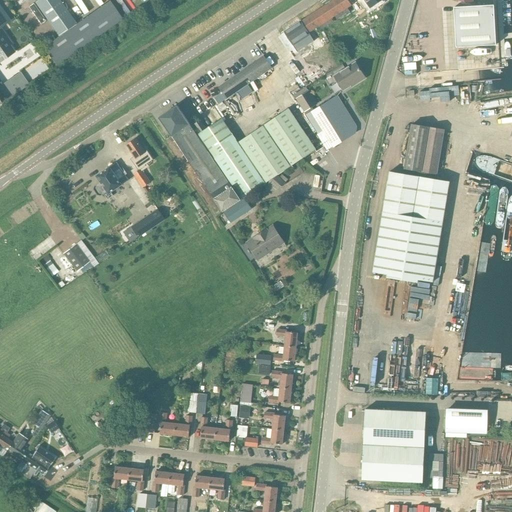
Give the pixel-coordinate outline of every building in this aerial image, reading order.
[(58,0),(39,0),(35,3),(59,36),(76,24),(58,0)] [(352,6),(347,0),(334,0),(301,21),(315,41),(323,35),(318,27),(319,27),(322,30),(335,22),(332,18),(335,16),(337,20),(350,12),(348,8),(352,6)] [(364,0),(361,2),(366,10),(381,0),(364,0)] [(110,1),(44,48),(56,65),(122,18),(110,1)] [(33,4),(28,7),(40,25),(45,21),(33,4)] [(456,47),(496,45),(494,5),(454,8),(456,47)] [(0,27),(10,21),(0,7),(0,27)] [(315,41),(301,21),(293,27),(302,41),(306,39),(310,44),(315,41)] [(0,27),(0,55),(1,55),(4,59),(14,51),(9,44),(11,43),(0,27)] [(302,41),(293,27),(284,32),(285,33),(285,32),(294,46),(298,52),(302,49),(298,44),(302,41)] [(219,87),(227,99),(272,68),(264,56),(219,87)] [(343,90),(364,77),(356,63),(335,76),(343,90)] [(44,64),(38,69),(42,75),(49,70),(44,64)] [(20,72),(0,85),(0,89),(7,100),(29,85),(20,72)] [(473,85),(458,86),(460,119),(475,118),(473,92),(473,86),(473,85)] [(318,104),(309,90),(307,86),(293,95),(295,99),(296,99),(305,113),(318,104)] [(356,126),(353,121),(337,96),(311,112),(334,147),(355,134),(356,126)] [(172,136),(190,124),(178,106),(159,118),(172,136)] [(277,175),(299,161),(316,150),(289,109),(238,143),(223,121),(199,138),(190,124),(172,136),(223,212),(268,182),(277,190),(287,184),(277,175)] [(200,120),(194,125),(201,136),(208,131),(200,120)] [(403,174),(390,172),(373,272),(388,275),(387,278),(418,283),(418,280),(433,282),(450,182),(436,179),(444,130),(412,125),(403,174)] [(145,153),(142,148),(136,139),(127,146),(135,157),(132,160),(138,168),(150,160),(145,153)] [(129,180),(122,171),(117,162),(97,176),(101,182),(94,186),(94,189),(98,195),(101,197),(104,195),(107,199),(112,196),(109,192),(124,182),(125,183),(129,180)] [(144,188),(149,184),(141,172),(135,176),(137,179),(144,188)] [(230,223),(252,209),(245,199),(224,213),(230,223)] [(158,209),(131,227),(138,237),(139,238),(146,234),(152,229),(165,221),(164,219),(158,209)] [(273,226),(265,231),(247,243),(258,260),(272,250),(270,247),(281,239),(273,226)] [(84,255),(83,253),(76,244),(63,254),(76,272),(90,262),(89,261),(92,258),(87,252),(84,255)] [(280,281),(274,286),(277,291),(284,286),(280,281)] [(277,330),(277,331),(276,335),(286,336),(285,346),(296,347),(298,333),(287,332),(287,331),(277,330)] [(295,362),(296,347),(285,346),(284,356),(274,355),(273,360),(284,361),(284,360),(295,362)] [(257,355),(256,363),(270,365),(271,357),(257,355)] [(259,365),(259,374),(270,375),(271,367),(259,365)] [(281,378),(280,388),(292,389),(293,375),(282,373),(282,372),(273,371),(272,377),(281,378)] [(242,384),(240,402),(251,403),(252,394),(253,385),(242,384)] [(290,403),(292,389),(280,388),(279,397),(270,396),(269,402),(279,403),(279,402),(290,403)] [(199,394),(189,393),(186,413),(197,414),(198,402),(199,394)] [(206,403),(198,402),(197,414),(205,415),(206,403)] [(241,405),(239,418),(249,419),(251,406),(241,405)] [(42,409),(33,423),(41,429),(50,415),(42,409)] [(426,412),(365,409),(362,480),(423,483),(426,412)] [(446,409),(445,433),(487,434),(487,410),(446,409)] [(286,416),(276,415),(275,415),(275,414),(265,413),(264,418),(274,419),(272,429),(284,430),(286,416)] [(160,434),(174,435),(176,423),(167,422),(168,414),(162,414),(161,423),(160,434)] [(191,426),(192,417),(187,416),(186,424),(176,423),(174,435),(189,437),(190,426),(191,426)] [(201,438),(215,440),(216,428),(208,427),(209,418),(202,418),(201,427),(202,427),(201,438)] [(58,428),(53,421),(46,425),(49,431),(54,431),(58,428)] [(226,429),(216,428),(215,440),(229,441),(230,430),(232,430),(233,421),(227,421),(226,429)] [(4,424),(0,429),(0,445),(7,451),(13,442),(7,439),(10,435),(7,433),(10,428),(4,424)] [(37,427),(32,434),(36,437),(41,429),(37,427)] [(282,445),(284,430),(272,429),(271,439),(262,438),(261,443),(272,445),(272,444),(282,445)] [(13,442),(7,451),(21,460),(27,452),(20,447),(23,443),(24,444),(27,440),(18,434),(13,442)] [(246,438),(245,446),(257,447),(258,439),(246,438)] [(38,447),(32,456),(27,452),(21,460),(35,470),(32,473),(40,478),(42,475),(43,475),(55,458),(38,447)] [(115,467),(114,477),(114,478),(113,477),(112,488),(117,488),(119,479),(128,480),(130,469),(115,467)] [(144,470),(130,469),(128,480),(138,481),(137,491),(143,491),(144,481),(143,481),(144,470)] [(156,471),(155,482),(155,483),(154,483),(153,493),(158,494),(159,484),(169,485),(170,473),(156,471)] [(185,475),(170,473),(169,485),(179,486),(178,496),(183,496),(184,488),(183,487),(185,475)] [(196,476),(195,486),(195,488),(194,488),(193,497),(199,498),(200,489),(209,490),(211,478),(196,476)] [(255,478),(243,477),(242,485),(254,487),(255,478)] [(225,479),(211,478),(209,490),(219,491),(218,500),(224,501),(225,492),(224,492),(225,479)] [(265,492),(264,501),(276,502),(278,488),(267,486),(267,485),(257,484),(256,491),(265,492)] [(107,490),(106,499),(115,500),(116,491),(107,490)] [(147,508),(148,496),(139,495),(138,507),(147,508)] [(148,496),(147,508),(156,509),(157,497),(148,496)] [(55,511),(56,511),(34,497),(29,505),(35,510),(33,511),(55,511)] [(88,498),(86,511),(96,511),(98,499),(88,498)] [(176,511),(186,511),(188,500),(178,499),(176,511)] [(275,511),(276,502),(264,501),(263,509),(254,508),(254,511),(275,511)] [(167,502),(166,511),(174,511),(175,502),(167,502)]
